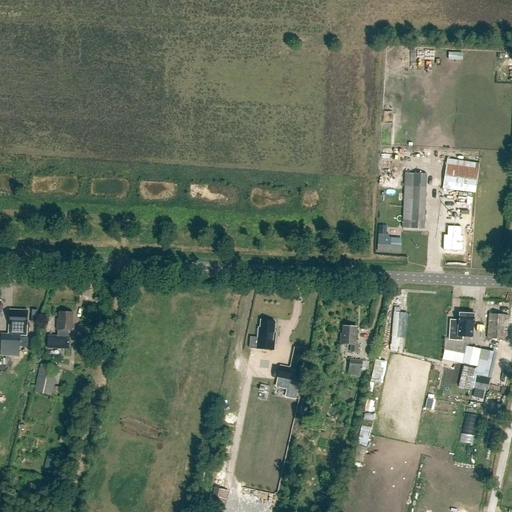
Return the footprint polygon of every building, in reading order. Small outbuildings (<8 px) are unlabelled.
[(475,193),(479,164),(447,159),(442,189),(475,193)] [(424,229),(426,174),(404,173),(402,228),(424,229)] [(445,209),(445,223),(462,223),(462,209),(445,209)] [(442,234),(441,250),(461,251),(462,235),(460,235),(460,226),(446,225),(446,234),(442,234)] [(379,234),(378,251),(397,253),(398,239),(387,238),(387,235),(379,234)] [(27,336),(27,325),(28,311),(10,310),(9,334),(2,334),(1,355),(20,356),(20,342),(22,342),(22,340),(20,340),(21,336),(27,336)] [(73,324),(73,313),(59,312),(59,320),(58,320),(57,330),(58,330),(57,336),(48,335),(48,348),(69,349),(69,336),(68,336),(68,331),(74,331),(74,324),(73,324)] [(399,337),(401,312),(393,312),(391,336),(399,337)] [(472,338),(472,328),(474,328),(475,313),(459,312),(459,318),(451,318),(449,342),(461,342),(461,337),(472,338)] [(507,340),(508,315),(489,314),(488,332),(487,338),(507,340)] [(274,349),(275,341),(275,333),(274,333),(275,322),(261,320),(260,328),(259,328),(258,339),(257,349),(263,349),(274,350),(274,349)] [(356,344),(357,327),(343,326),(343,334),(341,334),(340,344),(351,345),(351,352),(358,353),(358,344),(356,344)] [(477,374),(481,355),(483,349),(466,346),(458,382),(472,384),(473,379),(474,373),(477,374)] [(281,366),(278,377),(299,382),(302,370),(302,367),(306,350),(295,348),(290,368),(281,366)] [(362,360),(349,359),(349,367),(361,368),(362,360)] [(374,359),(372,382),(384,383),(386,360),(374,359)] [(57,368),(41,364),(35,392),(51,395),(57,368)] [(488,378),(477,376),(474,388),(485,391),(488,378)] [(358,443),(368,446),(372,427),(362,424),(358,443)] [(44,466),(51,468),(54,456),(47,454),(44,466)] [(215,488),(213,497),(222,499),(224,490),(215,488)]
